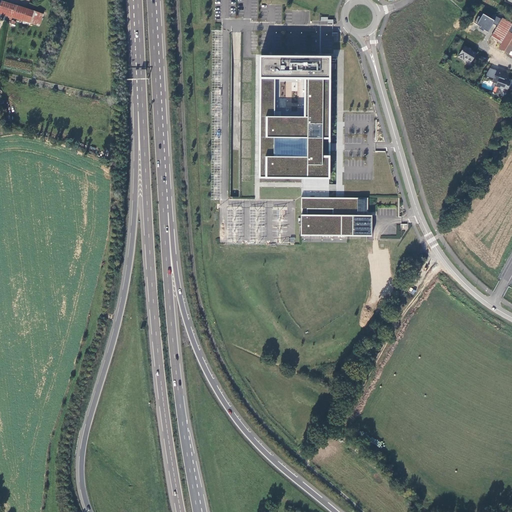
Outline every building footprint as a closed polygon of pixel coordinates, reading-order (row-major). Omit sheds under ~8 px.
[(2,1),(0,6),(0,19),(7,22),(9,19),(12,20),(13,17),(31,22),(34,11),(2,1)] [(478,15),(474,23),(480,26),(479,28),(488,32),(493,23),(497,25),(500,18),(496,16),(494,20),(482,14),(481,17),(478,15)] [(491,37),(502,43),(511,26),(511,23),(502,18),(491,37)] [(500,47),(511,55),(511,51),(510,50),(511,47),(511,26),(502,43),(500,47)] [(478,55),(465,48),(459,58),(464,62),(466,60),(473,64),(478,55)] [(330,58),(261,58),(260,178),(329,179),(330,58)] [(496,86),(504,73),(497,70),(493,82),(497,83),(496,86)] [(504,73),(496,86),(497,87),(495,92),(500,94),(502,91),(506,93),(508,88),(511,89),(511,87),(511,80),(505,77),(507,74),(504,73)] [(368,199),(301,198),(301,237),(372,237),(372,216),(368,216),(368,199)] [(380,235),(380,240),(400,241),(401,225),(397,224),(396,236),(380,235)]
